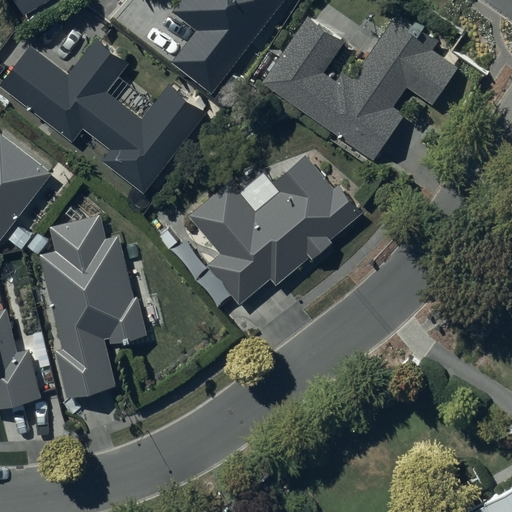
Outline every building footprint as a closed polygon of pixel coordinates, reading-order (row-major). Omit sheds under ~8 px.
[(25,0),(32,13),(55,0),(25,0)] [(183,0),(177,9),(200,27),(178,56),(217,85),(281,0),(183,0)] [(309,9),(265,76),(384,154),(413,110),(404,104),(416,86),(442,102),(466,65),(441,48),(450,34),(409,6),(362,77),(352,71),(348,77),(336,69),(355,39),(309,9)] [(192,109),(196,103),(172,84),(149,113),(114,86),(133,62),(98,35),(73,66),(42,41),(10,82),(80,137),(85,132),(153,185),(198,127),(192,122),(198,114),(192,109)] [(0,245),(0,246),(59,165),(6,126),(0,134),(0,245)] [(334,234),(366,210),(345,181),(338,186),(312,152),(280,176),(286,184),(260,203),(240,176),(195,211),(227,253),(217,260),(248,301),(312,252),(318,260),(340,243),(334,234)] [(63,246),(48,249),(67,345),(64,345),(73,391),(124,381),(116,339),(155,331),(148,293),(143,294),(131,234),(113,238),(109,214),(59,224),(63,246)] [(0,308),(0,401),(45,390),(34,347),(27,348),(15,304),(0,308)] [(511,511),(511,490),(471,511),(511,511)]
